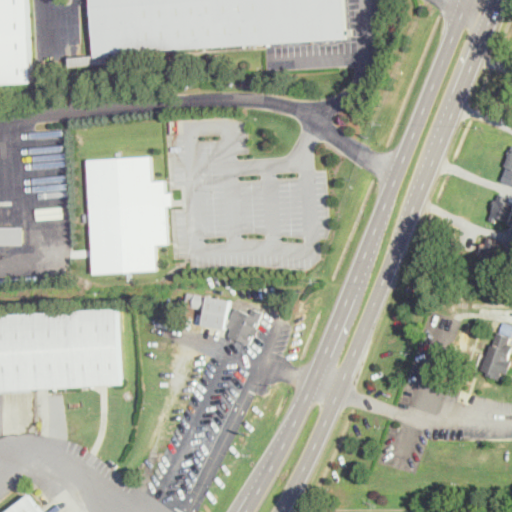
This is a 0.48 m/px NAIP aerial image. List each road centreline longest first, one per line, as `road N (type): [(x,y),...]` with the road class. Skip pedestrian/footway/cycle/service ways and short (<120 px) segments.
road 1 (primary): [(462,0),(314,379),(245,511)]
road 2 (primary): [(280,511),(332,408),(496,0)]
road 3 (residential): [(397,172),(301,109),(262,98),(0,117)]
